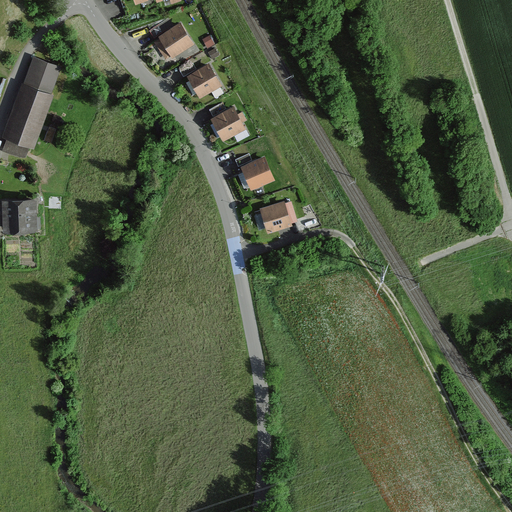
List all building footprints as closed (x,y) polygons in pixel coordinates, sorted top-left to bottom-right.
[(180,21),(159,35),(173,56),(195,42),(180,21)] [(62,66),(33,55),(4,135),(33,145),(62,66)] [(210,61),(187,75),(201,98),(224,84),(210,61)] [(234,105),(212,118),(225,139),(246,127),(234,105)] [(265,155),(241,165),(252,190),(276,179),(265,155)] [(36,230),(34,200),(2,201),(4,232),(36,230)] [(284,200),(260,207),(267,233),(292,226),(284,200)]
